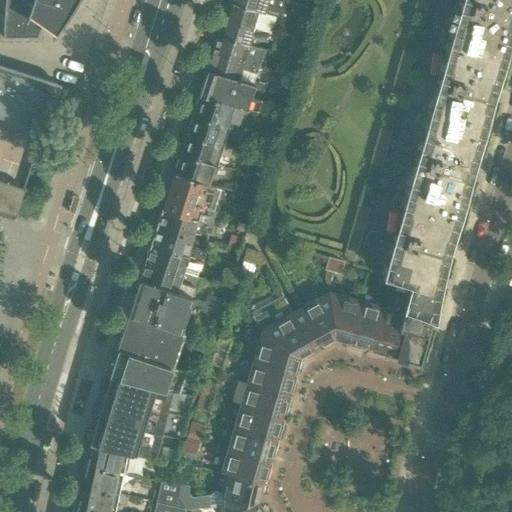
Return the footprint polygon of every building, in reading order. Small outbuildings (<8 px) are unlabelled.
[(53,33),(54,34),(60,26),(65,18),(70,10),(75,1),(75,0),(4,0),(4,10),(3,20),(3,30),(2,38),(36,38),(40,25),(53,33)] [(227,0),(227,2),(258,11),(263,13),(275,17),(286,20),(291,2),(283,0),(227,0)] [(416,0),(415,7),(425,9),(427,0),(416,0)] [(451,26),(447,40),(505,56),(511,30),(511,28),(508,28),(511,16),(511,14),(511,0),(459,0),(458,5),(461,6),(455,27),(451,26)] [(227,2),(222,19),(268,33),(269,34),(275,17),(263,13),(258,11),(227,2)] [(222,19),(216,36),(247,46),(250,37),(265,41),(268,33),(222,19)] [(216,36),(211,52),(257,67),(262,50),(247,46),(216,36)] [(425,117),(482,134),(490,106),(486,105),(489,93),(493,82),(497,83),(505,56),(447,40),(443,53),(447,54),(441,76),(438,75),(435,83),(439,84),(433,105),(429,104),(427,108),(424,107),(421,116),(425,117)] [(294,41),(289,58),(297,60),(302,44),(297,43),(294,41)] [(402,51),(398,64),(408,67),(412,54),(402,51)] [(211,52),(206,69),(237,79),(240,71),(255,75),(257,67),(211,52)] [(297,60),(289,58),(283,74),(291,77),(297,60)] [(0,113),(42,127),(56,83),(0,65),(0,113)] [(206,69),(198,94),(235,106),(257,112),(260,100),(249,97),(253,84),(237,79),(206,69)] [(396,71),(392,84),(402,87),(406,74),(396,71)] [(274,90),(286,94),(291,78),(279,74),(274,90)] [(196,107),(194,114),(229,125),(235,106),(198,94),(199,97),(197,98),(195,105),(196,107)] [(186,132),(186,133),(222,145),(229,125),(194,114),(192,121),(189,122),(187,129),(188,132),(186,132)] [(262,135),(276,139),(282,119),(268,115),(262,135)] [(406,182),(403,195),(460,211),(468,184),(464,183),(467,171),(470,160),(475,161),(482,134),(425,117),(421,131),(425,132),(419,153),(415,152),(413,160),(417,161),(411,183),(406,182)] [(380,129),(376,142),(386,145),(390,132),(380,129)] [(183,146),(181,153),(216,164),(222,145),(186,133),(185,134),(187,136),(184,137),(182,144),(183,146)] [(374,149),(370,162),(380,165),(384,152),(374,149)] [(173,171),(173,172),(209,184),(216,164),(181,153),(179,160),(177,161),(174,168),(176,170),(173,171)] [(254,175),(262,178),(263,178),(266,170),(256,167),(254,175)] [(173,172),(161,208),(207,223),(212,208),(206,206),(213,185),(209,184),(173,172)] [(22,187),(0,180),(0,209),(15,214),(23,188),(22,187)] [(409,282),(400,312),(389,353),(389,354),(417,362),(425,334),(420,332),(422,323),(424,315),(430,317),(446,262),(442,261),(445,249),(448,238),(452,239),(460,211),(403,195),(399,209),(403,210),(397,231),(393,230),(391,238),(395,239),(389,260),(384,259),(380,274),(409,282)] [(354,219),(353,223),(363,226),(368,209),(358,206),(354,219)] [(161,208),(156,225),(191,236),(194,228),(209,233),(210,230),(212,224),(207,223),(161,208)] [(239,230),(243,231),(246,223),(238,220),(235,228),(239,230)] [(353,223),(347,242),(357,245),(362,229),(363,226),(353,223)] [(212,224),(210,230),(217,233),(219,227),(212,224)] [(156,225),(150,243),(200,259),(203,251),(188,246),(191,236),(156,225)] [(264,249),(269,257),(277,260),(281,244),(267,240),(264,249)] [(357,245),(347,242),(343,257),(353,260),(357,245)] [(150,243),(144,260),(196,277),(202,259),(200,259),(150,243)] [(246,249),(242,261),(255,265),(263,261),(258,253),(246,249)] [(343,262),(328,258),(325,269),(339,273),(343,262)] [(144,260),(139,278),(189,294),(189,296),(193,297),(196,287),(199,278),(196,277),(144,260)] [(133,295),(127,313),(178,330),(181,321),(186,302),(189,296),(189,294),(139,278),(133,295)] [(332,337),(333,337),(328,291),(297,308),(318,345),(321,343),(322,346),(330,341),(329,338),(332,337)] [(346,340),(348,341),(360,301),(328,291),(333,337),(333,336),(337,338),(336,341),(345,343),(346,340)] [(206,309),(218,313),(222,301),(210,297),(206,309)] [(297,356),(301,354),(302,357),(310,353),(309,350),(312,348),(284,298),(264,309),(268,315),(255,323),(262,328),(261,328),(297,357),(297,356)] [(361,345),(369,347),(380,307),(360,301),(348,341),(351,342),(350,345),(360,348),(361,345)] [(387,352),(389,353),(400,312),(380,307),(369,347),(377,349),(376,353),(386,355),(387,352)] [(127,313),(121,331),(173,347),(178,330),(127,313)] [(261,328),(252,360),(292,372),(293,370),(296,370),(299,362),(295,361),(296,357),(297,357),(261,328)] [(121,331),(116,348),(167,364),(173,347),(121,331)] [(219,335),(214,349),(226,353),(230,339),(219,335)] [(108,372),(107,374),(179,392),(186,370),(185,370),(181,368),(181,369),(167,364),(116,348),(108,372)] [(226,353),(214,349),(210,363),(221,367),(226,353)] [(252,360),(246,382),(286,394),(287,391),(290,392),(293,381),(290,380),(292,372),(252,360)] [(88,439),(87,442),(126,451),(137,453),(156,458),(161,435),(172,391),(173,391),(179,393),(179,392),(107,374),(106,377),(103,389),(102,391),(101,391),(101,392),(102,393),(100,399),(99,398),(98,400),(99,400),(94,416),(93,416),(93,418),(94,418),(92,424),(91,424),(91,425),(92,425),(91,427),(90,431),(88,439)] [(205,379),(201,393),(212,396),(216,383),(205,379)] [(246,382),(239,404),(280,416),(282,407),(286,408),(289,397),(285,396),(286,394),(246,382)] [(212,396),(201,393),(196,407),(207,410),(212,396)] [(239,404),(233,426),(274,438),(274,435),(278,436),(281,425),(277,424),(280,416),(239,404)] [(191,422),(187,436),(198,440),(203,426),(191,422)] [(233,426),(227,448),(267,460),(270,451),(273,452),(276,441),(273,440),(274,438),(233,426)] [(198,440),(187,436),(182,450),(194,454),(198,440)] [(85,463),(122,472),(132,474),(137,453),(126,451),(87,442),(86,444),(89,444),(87,452),(84,454),(83,461),(85,463)] [(220,471),(228,473),(261,482),(262,479),(265,480),(268,469),(265,468),(267,460),(227,448),(220,471)] [(82,477),(80,485),(117,494),(122,472),(85,463),(84,466),(81,468),(80,474),(82,477)] [(214,490),(209,495),(210,506),(210,507),(223,505),(256,501),(258,495),(261,494),(263,486),(260,484),(261,482),(228,473),(227,474),(228,474),(223,493),(214,490)] [(156,499),(155,502),(183,508),(183,507),(176,496),(179,484),(173,483),(160,480),(156,499)] [(179,484),(176,496),(183,507),(185,509),(189,509),(210,506),(209,495),(204,496),(192,498),(187,492),(189,486),(179,484)] [(75,505),(75,506),(101,511),(112,511),(117,494),(80,485),(78,494),(75,496),(73,503),(75,505)] [(135,498),(140,499),(151,502),(153,494),(137,490),(135,498)] [(151,502),(140,499),(139,506),(150,508),(151,502)] [(266,511),(263,507),(260,507),(256,501),(223,505),(223,511),(266,511)] [(185,511),(184,511),(183,508),(155,502),(153,511),(185,511)]
